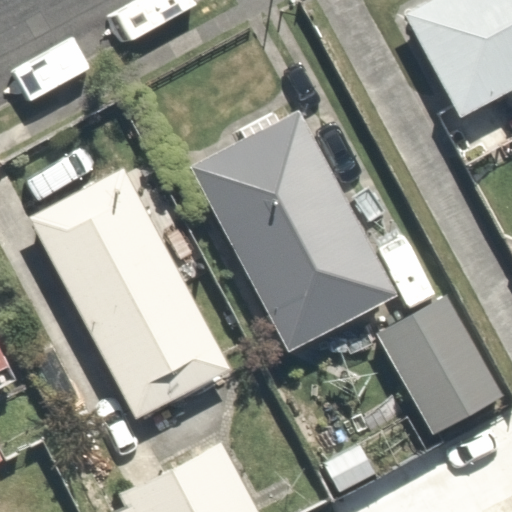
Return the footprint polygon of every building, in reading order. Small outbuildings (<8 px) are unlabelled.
[(511,81),(511,0),(406,0),(394,6),(451,114),(511,81)] [(389,298),(293,105),(184,159),(280,352),(389,298)] [(237,371),(124,169),(37,217),(150,419),(237,371)] [(453,279),(364,324),(422,439),(511,394),(453,279)] [(0,377),(14,371),(0,344),(0,461),(3,459),(0,453),(0,377)]
